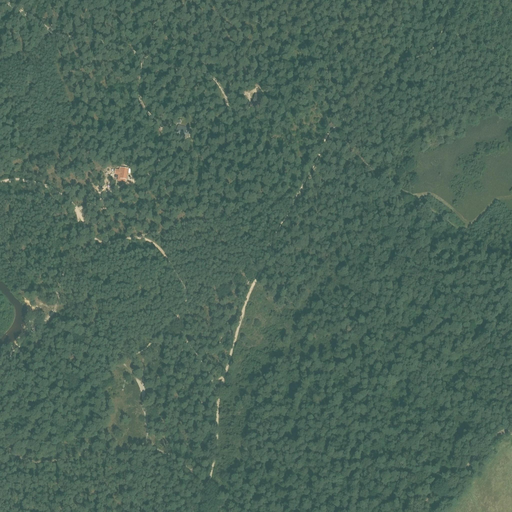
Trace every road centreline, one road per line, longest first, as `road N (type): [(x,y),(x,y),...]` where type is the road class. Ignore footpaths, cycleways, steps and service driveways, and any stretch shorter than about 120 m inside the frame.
road 1 (track): [(219,395),(248,294),(331,135),(396,65),(428,56),(457,0)]
road 2 (track): [(218,0),(342,59),(349,68),(343,122)]
road 3 (track): [(414,511),(486,444),(511,434)]
